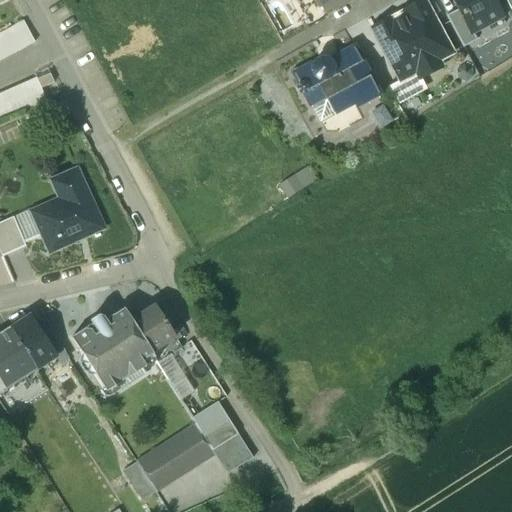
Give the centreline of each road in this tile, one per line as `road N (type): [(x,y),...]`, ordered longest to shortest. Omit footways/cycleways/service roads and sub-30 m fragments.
road 1 (residential): [(0,303),(156,262),(151,233),(28,0)]
road 2 (track): [(301,505),(156,262)]
road 3 (track): [(511,371),(301,505)]
